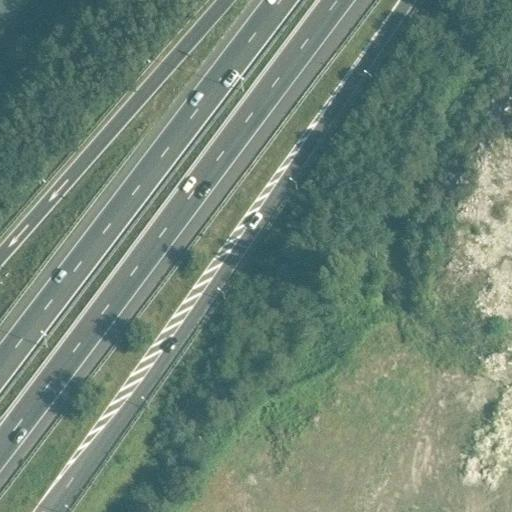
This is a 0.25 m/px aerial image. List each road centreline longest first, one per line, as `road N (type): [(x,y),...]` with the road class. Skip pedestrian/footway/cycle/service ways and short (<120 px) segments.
road 1 (motorway): [(59,511),(206,311),(411,0)]
road 2 (motorway): [(0,451),(339,0)]
road 3 (motorway): [(281,0),(0,366)]
road 4 (motorway): [(225,0),(0,256)]
